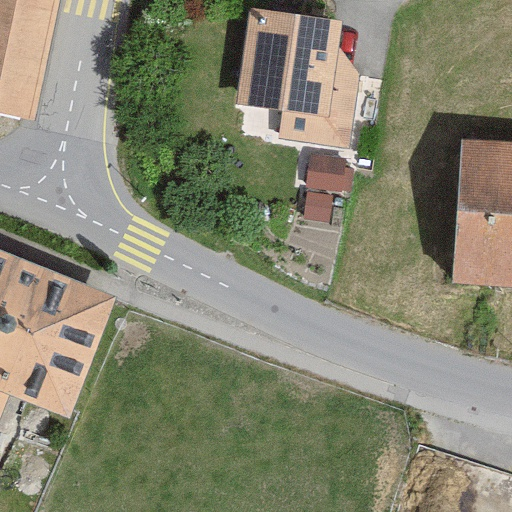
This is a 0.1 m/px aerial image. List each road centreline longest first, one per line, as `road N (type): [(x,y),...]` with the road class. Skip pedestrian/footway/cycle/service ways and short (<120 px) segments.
road 1 (unclassified): [(55,196),(239,293),(424,366),(511,390)]
road 2 (unclassified): [(55,196),(94,0)]
